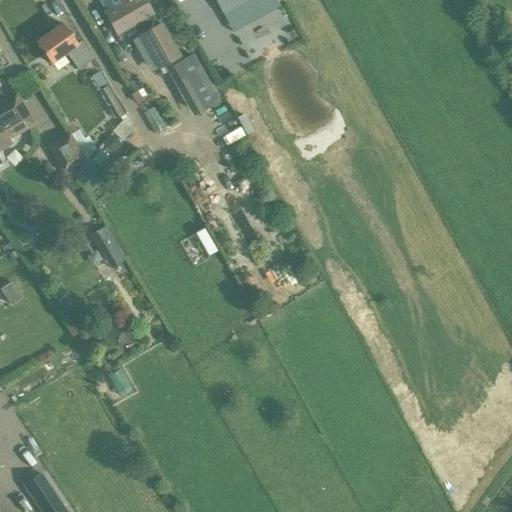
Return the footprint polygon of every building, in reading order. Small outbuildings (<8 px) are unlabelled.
[(100,0),(106,11),(105,12),(118,34),(131,27),(136,36),(158,24),(155,19),(152,14),(153,14),(144,0),(100,0)] [(214,0),(223,15),(237,7),(246,24),(279,7),(275,0),(214,0)] [(78,70),(94,59),(81,42),(78,44),(63,23),(36,43),(51,64),(66,53),(78,70)] [(158,24),(136,36),(155,70),(179,57),(160,23),(158,24)] [(3,161),(3,160),(0,150),(0,148),(9,144),(5,135),(12,131),(12,132),(13,132),(14,133),(15,133),(17,133),(18,133),(32,124),(15,96),(0,104),(0,165),(2,164),(3,163),(3,162),(3,161)] [(63,172),(84,160),(69,135),(48,147),(63,172)] [(74,359),(71,353),(65,351),(59,354),(57,361),(60,367),(66,369),(72,366),(74,359)] [(66,511),(41,474),(24,486),(41,511),(66,511)]
